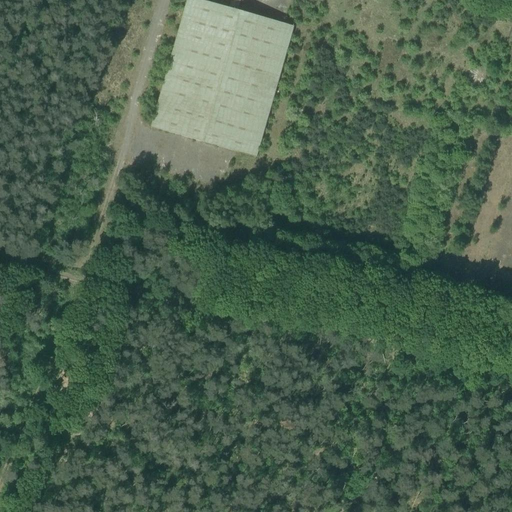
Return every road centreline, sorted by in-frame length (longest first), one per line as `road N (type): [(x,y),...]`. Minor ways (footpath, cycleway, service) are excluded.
road 1 (track): [(0,480),(83,283)]
road 2 (track): [(398,346),(327,511)]
